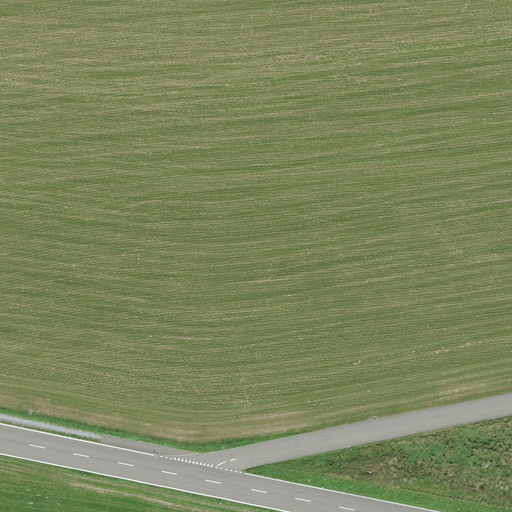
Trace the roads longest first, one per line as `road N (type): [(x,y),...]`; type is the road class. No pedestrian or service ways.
road 1 (unclassified): [(214,482),(223,462),(511,404)]
road 2 (secondary): [(214,482),(0,439)]
road 3 (secondary): [(361,511),(214,482)]
